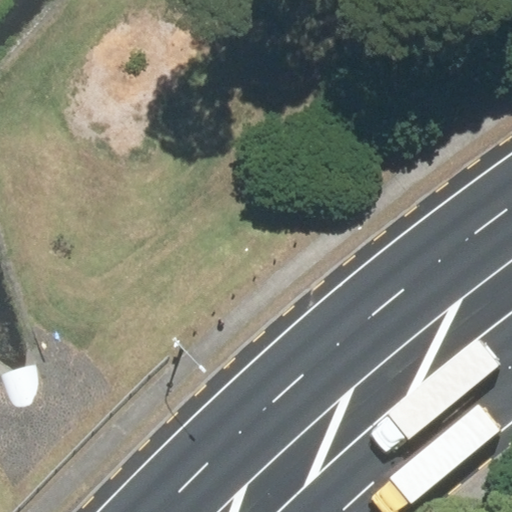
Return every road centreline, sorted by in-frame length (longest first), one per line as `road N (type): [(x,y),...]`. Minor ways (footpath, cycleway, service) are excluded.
road 1 (primary): [(183,511),(300,390),(511,217)]
road 2 (primary): [(511,378),(339,511)]
